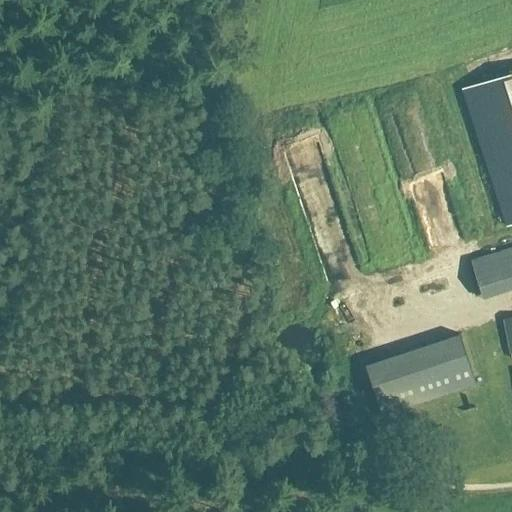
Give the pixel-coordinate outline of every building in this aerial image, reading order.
[(511,73),(463,89),(507,225),(511,223),(511,73)] [(401,117),(429,216),(441,213),(436,195),(450,191),(427,110),(401,117)] [(299,149),(335,275),(357,268),(321,143),(299,149)] [(374,211),(368,213),(383,264),(402,259),(387,208),(399,204),(381,144),(356,152),(374,211)] [(486,295),(511,290),(511,268),(482,274),(486,295)]
